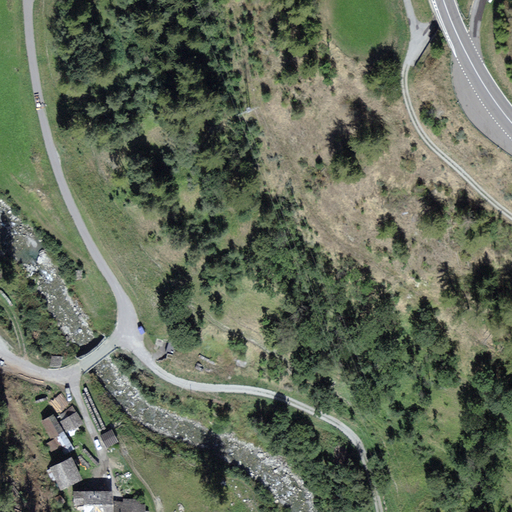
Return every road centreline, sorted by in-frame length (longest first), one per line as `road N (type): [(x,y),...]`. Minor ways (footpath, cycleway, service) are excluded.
road 1 (tertiary): [(28,0),(44,133),(78,220),(120,291),(125,319),(122,330),(65,374),(0,354)]
road 2 (track): [(379,511),(365,458),(338,423),(278,395),(168,375),(122,330)]
road 3 (track): [(511,214),(430,141),(405,86),(406,63)]
